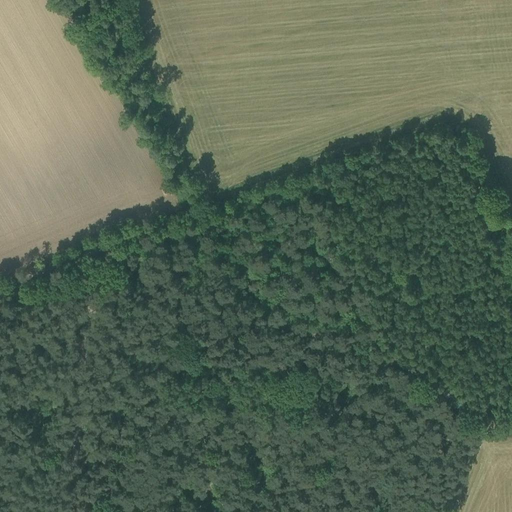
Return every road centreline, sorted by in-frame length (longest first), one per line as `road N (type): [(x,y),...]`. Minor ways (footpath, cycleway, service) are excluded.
road 1 (track): [(106,255),(174,294),(386,355),(429,376),(467,413),(511,428)]
road 2 (track): [(450,118),(95,248)]
road 3 (track): [(70,511),(106,255)]
